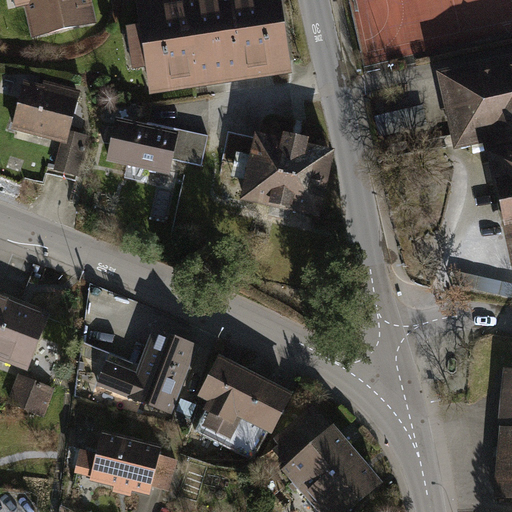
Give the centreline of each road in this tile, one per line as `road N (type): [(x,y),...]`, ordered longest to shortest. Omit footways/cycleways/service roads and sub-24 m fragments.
road 1 (tertiary): [(402,386),(0,219)]
road 2 (tertiary): [(315,0),(388,334)]
road 3 (tertiary): [(402,386),(430,511)]
road 4 (residential): [(388,334),(455,316),(511,320)]
